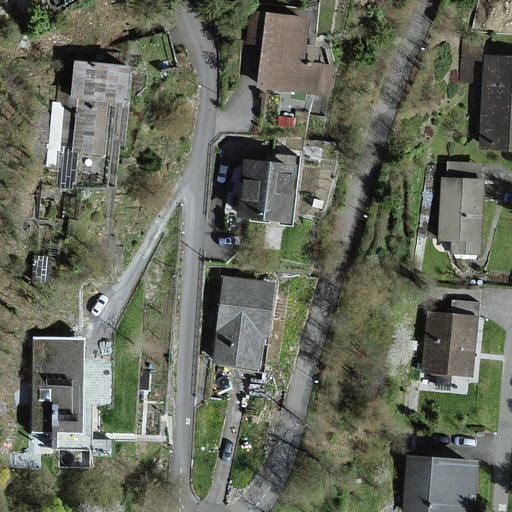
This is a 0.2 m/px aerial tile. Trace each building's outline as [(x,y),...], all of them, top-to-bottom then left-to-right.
[(300,90),(308,16),(251,9),(247,44),(260,45),(256,85),(300,90)] [(511,146),(511,55),(485,55),(485,39),(464,38),(463,79),(488,80),(487,146),(511,146)] [(129,96),(131,63),(82,60),(77,150),(112,152),(115,95),(129,96)] [(292,220),(296,162),(240,158),(236,216),(292,220)] [(478,185),(478,178),(439,178),(439,241),(449,241),(449,252),(478,252),(478,185)] [(221,276),(210,361),(264,368),(274,282),(221,276)] [(478,371),(479,313),(427,312),(425,370),(478,371)] [(80,428),(80,337),(31,337),(31,428),(80,428)] [(419,511),(476,511),(480,459),(412,454),(408,511),(419,511)]
